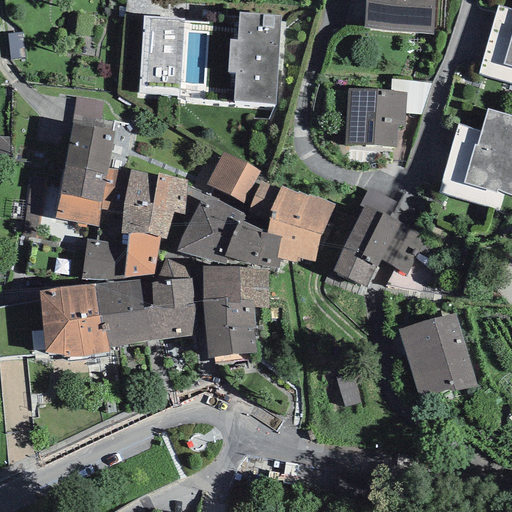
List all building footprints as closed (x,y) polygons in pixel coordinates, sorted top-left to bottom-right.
[(435,0),(365,0),(364,37),(433,40),(435,0)] [(237,54),(238,25),(207,24),(207,32),(184,31),(184,28),(142,26),(138,101),(179,103),(234,106),(235,84),(227,84),(229,53),(237,54)] [(280,27),(238,25),(237,54),(229,53),(227,84),(235,84),(234,106),(233,112),(275,114),(280,27)] [(404,135),(406,102),(390,101),(390,98),(347,97),(345,153),(396,156),(397,135),(404,135)] [(102,105),(74,101),(70,136),(72,136),(99,140),(102,105)] [(511,124),(487,117),(477,156),(475,155),(465,192),(494,200),(496,196),(511,200),(511,124)] [(99,140),(72,136),(65,180),(105,186),(107,186),(109,176),(114,142),(99,140)] [(260,177),(222,159),(205,194),(243,212),(260,177)] [(133,178),(109,176),(107,186),(105,186),(65,180),(60,206),(54,227),(98,235),(100,218),(122,220),(130,181),(132,182),(133,178)] [(122,220),(120,247),(128,247),(159,250),(166,251),(173,224),(184,224),(187,189),(132,182),(130,181),(122,220)] [(272,194),(262,189),(247,220),(270,229),(266,248),(281,249),(276,267),(281,267),(295,270),(296,265),(315,269),(321,244),(335,209),(317,203),(316,205),(308,201),(307,204),(298,200),(297,202),(273,192),(272,194)] [(245,222),(203,203),(184,244),(176,265),(222,274),(224,271),(240,234),(245,222)] [(399,231),(364,216),(334,283),(365,297),(374,276),(377,278),(380,269),(383,271),(406,281),(423,242),(399,231)] [(261,244),(240,234),(224,271),(239,274),(251,276),(267,276),(279,276),(281,267),(276,267),(281,249),(266,248),(260,248),(261,244)] [(123,288),(128,252),(86,247),(81,292),(123,288)] [(159,250),(128,247),(128,252),(123,288),(153,284),(159,250)] [(180,273),(165,267),(153,294),(151,295),(153,322),(152,322),(146,323),(149,351),(155,351),(198,342),(191,287),(189,278),(180,273)] [(239,274),(238,278),(240,311),(253,310),(253,314),(269,313),(267,276),(251,276),(239,274)] [(253,310),(240,311),(238,278),(202,278),(202,313),(204,343),(252,337),(255,337),(253,314),(253,310)] [(139,291),(94,296),(101,347),(104,346),(107,360),(149,351),(146,323),(143,323),(139,291)] [(60,301),(39,306),(44,367),(63,370),(82,370),(108,364),(107,360),(104,346),(101,347),(94,296),(60,301)] [(397,337),(419,407),(476,390),(455,320),(397,337)] [(252,337),(204,343),(207,371),(242,367),(242,363),(255,362),(252,337)] [(379,511),(386,484),(338,474),(332,504),(371,511),(379,511)]
